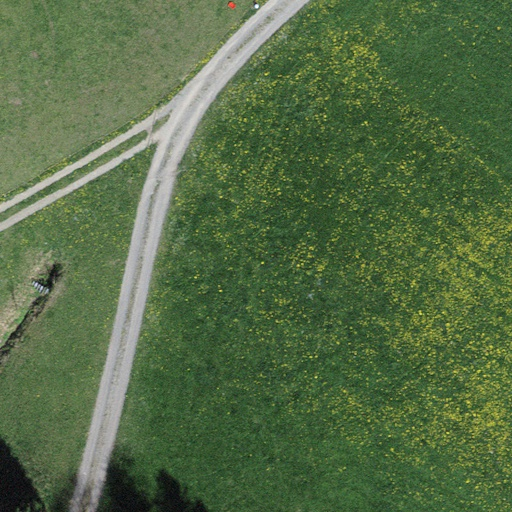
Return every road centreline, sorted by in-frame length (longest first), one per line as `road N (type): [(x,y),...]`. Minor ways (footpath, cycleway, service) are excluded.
road 1 (track): [(79,511),(187,109),(290,0)]
road 2 (track): [(187,109),(0,218)]
